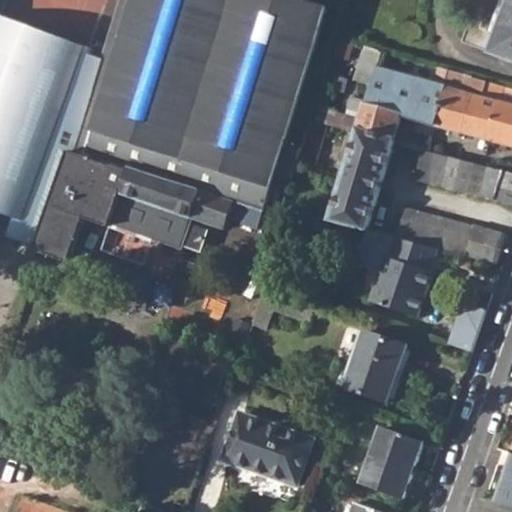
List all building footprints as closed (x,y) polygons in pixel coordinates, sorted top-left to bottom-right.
[(50,258),(86,269),(102,225),(127,233),(128,229),(183,247),(192,219),(227,230),(230,221),(259,231),(275,176),(292,181),(301,152),(284,147),(326,13),(285,0),(127,0),(85,159),(81,158),(50,258)] [(511,0),(476,0),(461,41),(511,60),(511,0)] [(0,214),(38,229),(102,55),(0,16),(0,214)] [(385,48),(368,43),(360,68),(376,72),(374,80),(371,88),(357,84),(351,101),(326,92),(321,106),(362,120),(335,207),(369,219),(406,107),(412,109),(417,92),(398,87),(404,68),(380,61),(385,48)] [(380,61),(404,68),(408,55),(385,48),(380,61)] [(436,117),(490,136),(501,100),(481,94),(487,79),(439,64),(435,77),(434,79),(447,84),(436,117)] [(357,75),(374,80),(376,72),(360,68),(357,75)] [(435,77),(404,68),(398,87),(417,92),(412,109),(436,117),(447,84),(434,79),(435,77)] [(490,136),(511,143),(511,85),(487,79),(481,94),(501,100),(490,136)] [(404,134),(427,142),(432,131),(407,122),(404,134)] [(418,171),(511,203),(511,170),(427,142),(418,171)] [(445,245),(494,263),(505,233),(407,202),(398,229),(412,234),(445,245)] [(360,218),(346,213),(343,223),(357,228),(360,218)] [(445,245),(412,234),(398,229),(376,221),(371,239),(371,244),(371,247),(374,254),(386,264),(389,265),(377,298),(424,315),(440,270),(436,269),(445,245)] [(201,280),(208,255),(186,249),(179,274),(201,280)] [(477,350),(490,307),(467,300),(453,343),(477,350)] [(367,396),(409,411),(428,355),(387,340),(367,396)] [(190,488),(212,419),(170,405),(147,474),(190,488)] [(225,462),(298,488),(315,440),(242,413),(225,462)] [(363,485),(405,500),(427,444),(385,427),(363,485)] [(511,455),(496,501),(511,506),(511,455)]
